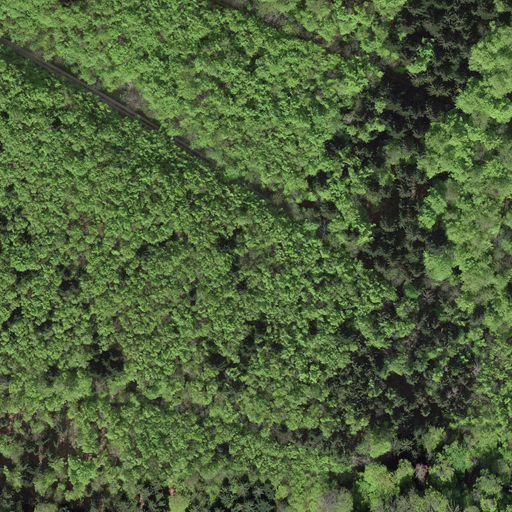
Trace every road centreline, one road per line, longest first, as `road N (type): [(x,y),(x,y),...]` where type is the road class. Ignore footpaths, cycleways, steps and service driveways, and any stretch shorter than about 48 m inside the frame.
road 1 (track): [(511,325),(415,292),(350,257),(0,39)]
road 2 (track): [(511,495),(403,476),(231,419),(115,398),(0,391)]
road 3 (track): [(511,109),(229,0)]
